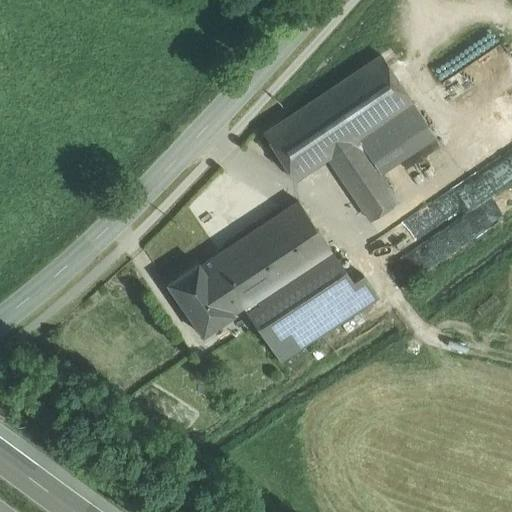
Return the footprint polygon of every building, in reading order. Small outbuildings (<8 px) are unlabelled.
[(490,26),(428,54),(437,73),(499,46),(490,26)] [(380,54),(263,133),(295,180),(327,158),(356,139),(412,101),(380,54)] [(412,101),(356,139),(380,173),(435,136),(412,101)] [(380,173),(356,139),(327,158),(370,220),(399,201),(380,173)] [(298,201),(200,267),(232,314),(243,307),(246,312),(246,311),(280,362),(378,297),(363,275),(352,282),(333,252),(298,201)] [(200,267),(198,264),(167,286),(203,337),(234,316),(200,267)]
